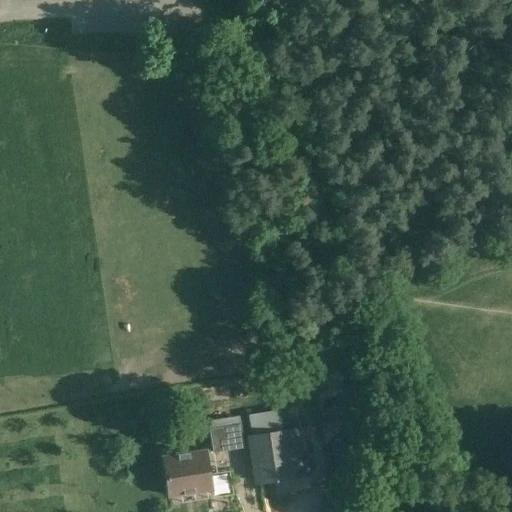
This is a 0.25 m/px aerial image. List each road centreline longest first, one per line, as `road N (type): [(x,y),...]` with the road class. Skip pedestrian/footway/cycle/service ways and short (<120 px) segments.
road 1 (track): [(440,511),(238,0)]
road 2 (unclassified): [(0,20),(238,2)]
